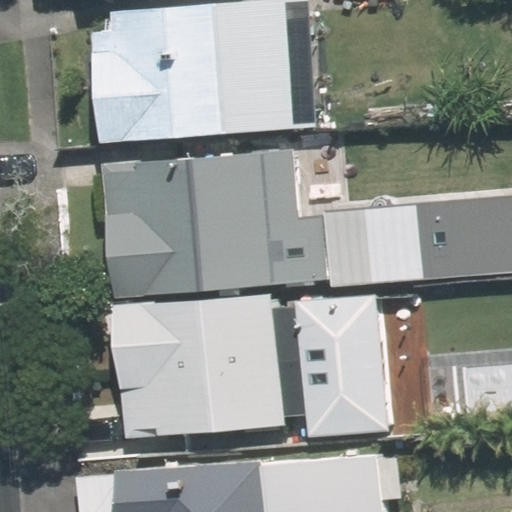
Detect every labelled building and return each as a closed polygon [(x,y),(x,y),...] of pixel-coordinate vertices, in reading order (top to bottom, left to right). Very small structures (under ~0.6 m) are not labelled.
[(108,27),(114,132),(314,122),(307,0),(293,0),(136,8),(137,26),(108,27)] [(123,156),(131,290),(443,271),(439,202),(314,210),(310,145),(123,156)] [(397,287),(314,291),(321,433),(404,429),(397,287)] [(141,431),(299,425),(298,407),(314,407),(310,303),(295,304),(294,291),(136,297),(141,431)] [(407,511),(405,454),(96,465),(97,511),(407,511)]
